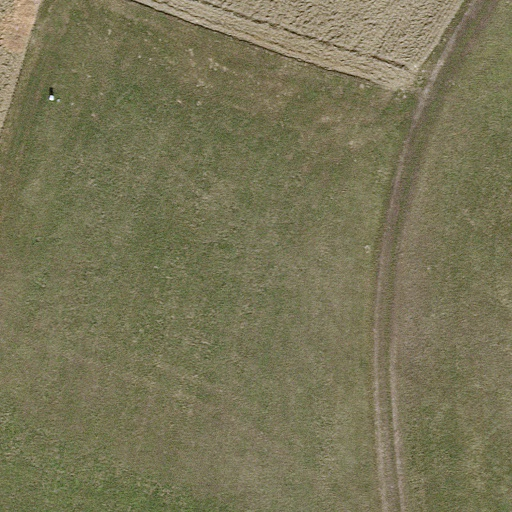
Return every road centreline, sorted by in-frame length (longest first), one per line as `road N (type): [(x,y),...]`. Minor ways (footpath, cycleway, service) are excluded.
road 1 (track): [(491,0),(397,195),(387,418),(398,511)]
road 2 (track): [(84,0),(0,260)]
